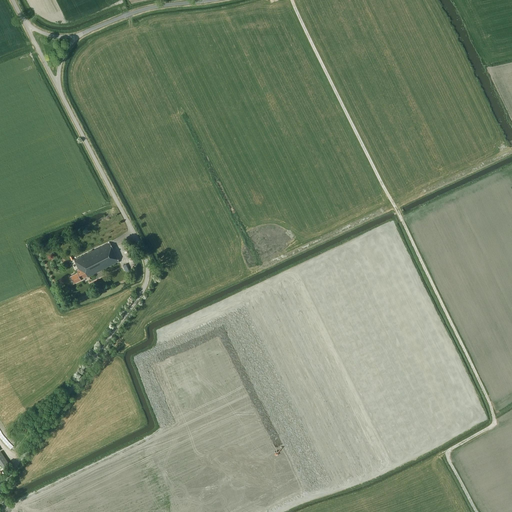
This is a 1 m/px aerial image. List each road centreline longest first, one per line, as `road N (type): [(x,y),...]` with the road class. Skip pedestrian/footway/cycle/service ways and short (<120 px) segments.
road 1 (track): [(292,0),(491,408),(494,422),(448,453),(476,511)]
road 2 (unclassified): [(0,486),(147,274),(145,255),(57,85)]
road 3 (unclassified): [(77,35),(132,12),(204,0)]
